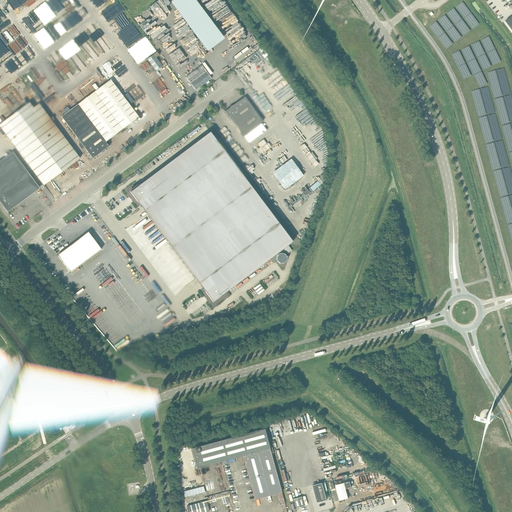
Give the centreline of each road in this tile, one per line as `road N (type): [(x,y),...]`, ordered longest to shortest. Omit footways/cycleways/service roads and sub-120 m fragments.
road 1 (tertiary): [(130,411),(411,327)]
road 2 (unclassified): [(454,267),(442,158),(412,84),(359,0)]
road 3 (unclassified): [(7,252),(236,80)]
road 4 (unclassified): [(130,411),(7,252)]
road 5 (unknown): [(32,233),(71,279),(110,256),(93,229),(63,228),(53,217)]
road 6 (tertiary): [(0,496),(130,411)]
road 7 (unknown): [(89,190),(179,314)]
